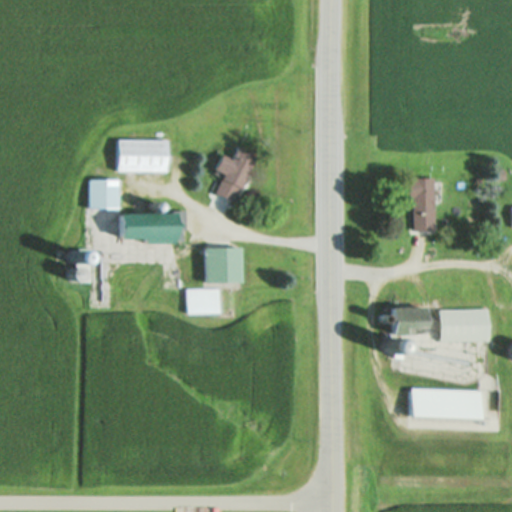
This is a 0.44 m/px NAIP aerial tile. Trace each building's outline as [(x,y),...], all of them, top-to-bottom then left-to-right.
[(165,140),(164,172),(115,171),(115,139),(165,140)] [(235,145),(229,158),(220,154),(212,170),(222,175),(214,191),(231,200),(254,155),(235,145)] [(412,230),(411,198),(407,198),(407,179),(431,178),(432,229),(412,230)] [(116,179),(117,208),(87,208),(86,180),(116,179)] [(184,211),(185,242),(141,243),(141,237),(116,238),(115,213),(184,211)] [(238,247),(239,281),(201,282),(201,247),(238,247)] [(65,259),(65,281),(88,281),(88,259),(65,259)] [(184,288),(184,313),(217,313),(218,288),(184,288)] [(420,308),(420,336),(386,335),(386,308),(420,308)] [(485,308),(486,340),(438,341),(438,309),(485,308)] [(407,387),(406,416),(476,419),(477,390),(407,387)]
